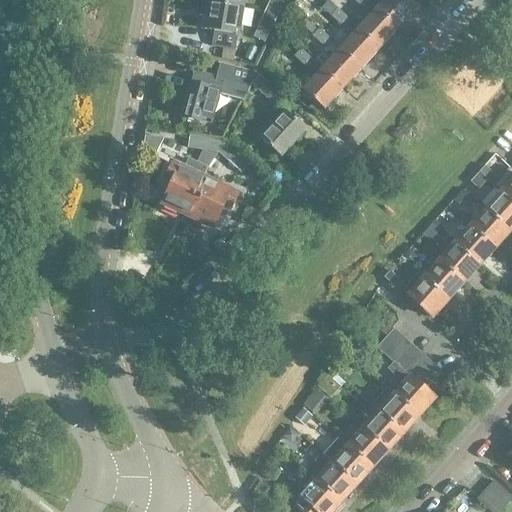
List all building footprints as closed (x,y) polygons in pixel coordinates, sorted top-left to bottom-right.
[(243,0),(207,0),(207,3),(242,9),(243,0)] [(269,0),(252,34),(266,41),(286,1),(284,0),(269,0)] [(368,1),(367,0),(352,0),(362,8),(368,1)] [(407,0),(384,0),(376,9),(398,29),(417,8),(407,0)] [(242,9),(207,3),(202,31),(214,33),(212,46),(235,50),(242,9)] [(376,9),(357,29),(379,49),(398,29),(376,9)] [(350,21),(337,10),(330,17),(343,29),(350,21)] [(357,29),(339,50),(361,70),(379,49),(357,29)] [(332,41),(318,30),(312,37),(325,49),(332,41)] [(307,69),(313,62),(300,50),(294,57),(307,69)] [(339,50),(321,70),(343,90),(361,70),(339,50)] [(242,102),(250,85),(259,76),(256,74),(255,75),(221,66),(217,79),(193,73),(181,119),(198,124),(200,117),(211,120),(218,95),(242,102)] [(324,111),(343,90),(321,70),(302,91),(324,111)] [(286,100),(259,76),(250,85),(277,109),(286,100)] [(281,159),(305,131),(285,113),(260,141),(281,159)] [(218,153),(223,142),(189,136),(187,149),(217,154),(218,153)] [(218,153),(226,161),(240,174),(248,164),(223,142),(218,153)] [(161,206),(189,219),(201,194),(196,192),(203,179),(172,164),(164,182),(171,185),(161,206)] [(511,171),(509,169),(493,186),(501,194),(511,203),(511,171)] [(237,195),(203,179),(196,192),(201,194),(189,219),(212,230),(222,209),(229,212),(237,195)] [(511,230),(511,203),(501,194),(486,211),(510,233),(511,230)] [(486,211),(473,226),(469,223),(467,225),(470,229),(494,250),(510,233),(486,211)] [(470,229),(457,243),(449,236),(447,238),(455,246),(479,267),(494,250),(470,229)] [(455,246),(442,261),(438,257),(436,259),(463,284),(479,267),(455,246)] [(463,284),(436,259),(432,256),(430,258),(438,265),(427,277),(419,270),(416,273),(448,302),(463,284)] [(400,282),(390,273),(388,272),(383,279),(394,289),(400,282)] [(448,302),(416,273),(400,291),(432,319),(448,302)] [(377,350),(387,359),(404,340),(394,331),(377,350)] [(387,359),(393,364),(396,367),(413,348),(404,340),(387,359)] [(413,348),(396,367),(405,375),(422,356),(413,348)] [(422,356),(405,375),(415,384),(432,365),(422,356)] [(424,392),(415,384),(405,375),(396,367),(393,364),(387,370),(405,386),(395,397),(418,419),(434,401),(424,392)] [(432,365),(415,384),(424,392),(441,373),(432,365)] [(418,419),(395,397),(386,390),(371,407),(379,414),(403,435),(418,419)] [(379,414),(364,431),(387,452),(403,435),(379,414)] [(364,431),(348,448),(371,470),(387,452),(364,431)] [(371,470),(348,448),(338,439),(322,456),(333,466),(356,487),(371,470)] [(333,466),(317,483),(340,504),(356,487),(333,466)] [(317,483),(299,502),(294,508),(298,511),(332,511),(340,504),(317,483)] [(511,501),(511,500),(493,483),(485,492),(504,510),(511,501)] [(502,511),(504,510),(485,492),(477,501),(488,511),(502,511)]
